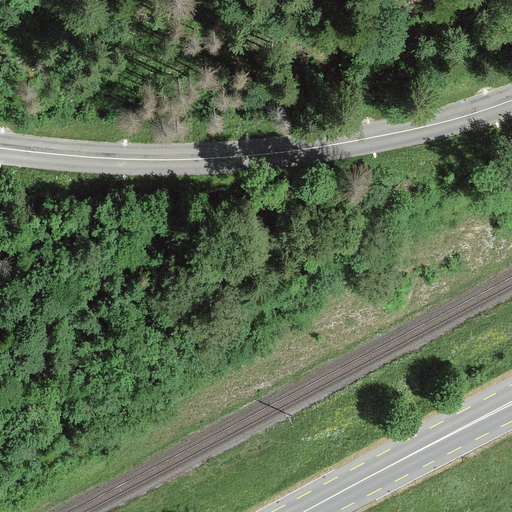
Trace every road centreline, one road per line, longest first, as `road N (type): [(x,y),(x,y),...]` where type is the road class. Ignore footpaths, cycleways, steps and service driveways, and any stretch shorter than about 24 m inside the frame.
road 1 (tertiary): [(511,97),(378,141),(282,157),(94,159),(0,149)]
road 2 (primary): [(511,405),(307,511)]
